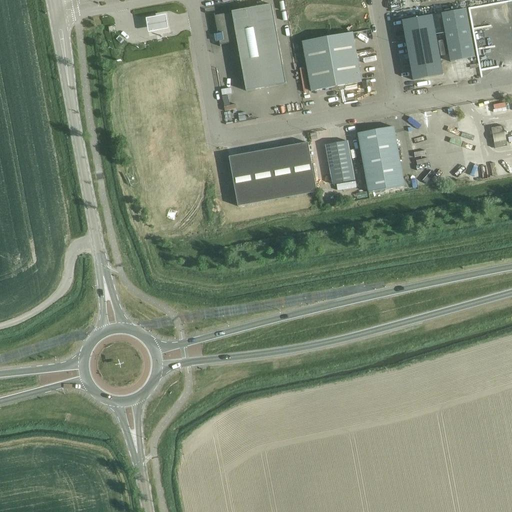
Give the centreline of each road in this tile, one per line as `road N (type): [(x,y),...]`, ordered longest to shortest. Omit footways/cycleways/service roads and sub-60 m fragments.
road 1 (trunk): [(511,267),(182,344),(151,344)]
road 2 (trunk): [(156,371),(303,348),(511,293)]
road 3 (unclassified): [(190,0),(219,140),(399,107)]
road 4 (tertiary): [(95,238),(56,11)]
road 5 (unclassified): [(95,238),(72,249),(55,297),(0,326)]
